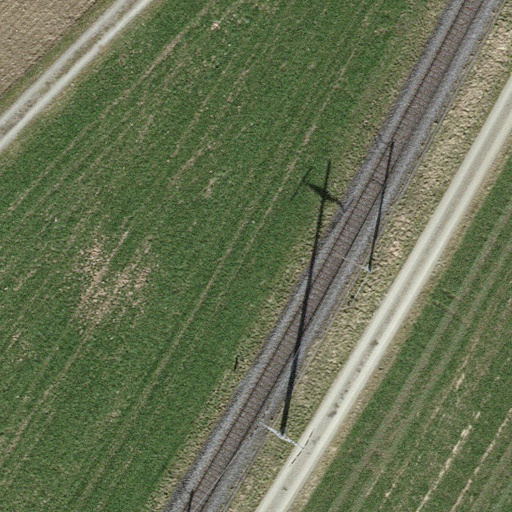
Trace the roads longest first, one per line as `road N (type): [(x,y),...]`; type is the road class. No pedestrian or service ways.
road 1 (track): [(283,511),(371,378),(511,122)]
road 2 (track): [(0,150),(147,0)]
